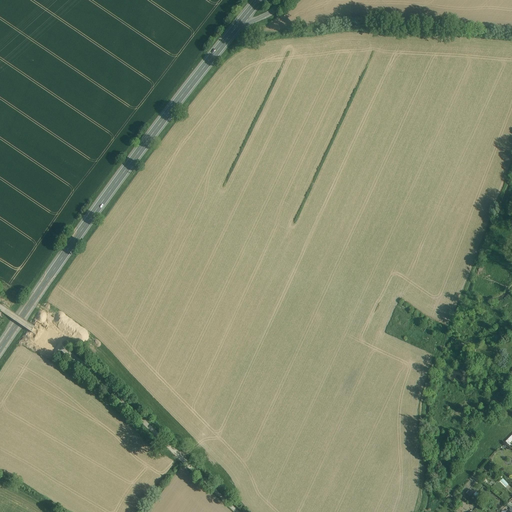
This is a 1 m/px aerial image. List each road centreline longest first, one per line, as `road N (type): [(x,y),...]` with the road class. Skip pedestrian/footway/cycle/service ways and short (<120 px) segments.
road 1 (primary): [(241,21),(101,201),(0,349)]
road 2 (unclassified): [(236,511),(106,386),(0,306)]
